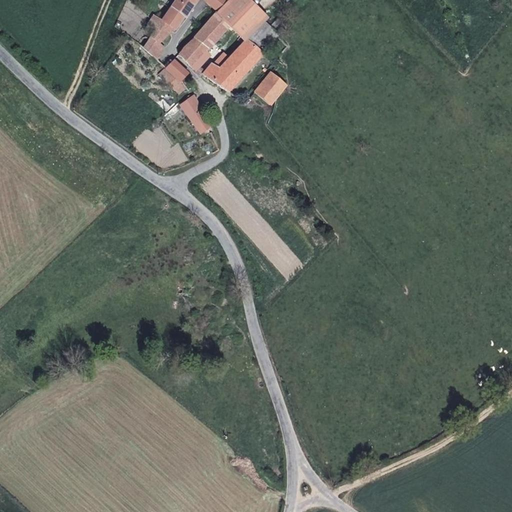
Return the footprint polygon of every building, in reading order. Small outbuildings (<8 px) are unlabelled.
[(184,18),(196,0),(195,0),(175,0),(171,8),(162,21),(174,30),(183,17),(184,18)] [(219,37),(229,25),(250,3),(246,0),(228,0),(228,1),(217,12),(195,37),(194,39),(208,49),(211,46),(219,37)] [(228,1),(226,0),(204,0),(210,6),(217,12),(228,1)] [(264,21),(266,19),(250,3),(229,25),(242,38),(244,40),(264,21)] [(163,38),(174,30),(162,21),(154,15),(147,25),(155,31),(151,37),(158,43),(163,38)] [(260,54),(278,34),(272,29),(264,21),(244,40),(260,54)] [(143,49),(149,39),(146,37),(144,37),(143,38),(142,38),(137,44),(143,49)] [(163,49),(158,43),(151,37),(149,39),(143,49),(156,60),(162,50),(163,49)] [(226,92),(261,54),(260,54),(244,40),(242,38),(241,40),(248,45),(240,53),(237,50),(229,59),(218,69),(212,66),(211,65),(202,75),(226,92)] [(198,58),(204,53),(208,49),(194,39),(190,43),(190,42),(178,55),(192,69),(195,71),(201,64),(198,58)] [(206,55),(213,47),(211,46),(208,49),(204,53),(206,55)] [(201,64),(208,57),(206,55),(204,53),(198,58),(201,64)] [(218,69),(229,59),(223,54),(212,66),(218,69)] [(164,69),(171,62),(169,60),(162,67),(164,69)] [(188,74),(173,60),(171,62),(164,69),(179,83),(181,81),(187,74),(188,74)] [(179,83),(164,69),(159,75),(172,88),(178,94),(186,87),(181,81),(179,83)] [(269,105),(286,85),(270,73),(254,92),(269,105)] [(205,120),(192,96),(180,106),(200,134),(208,128),(211,126),(207,119),(205,120)]
